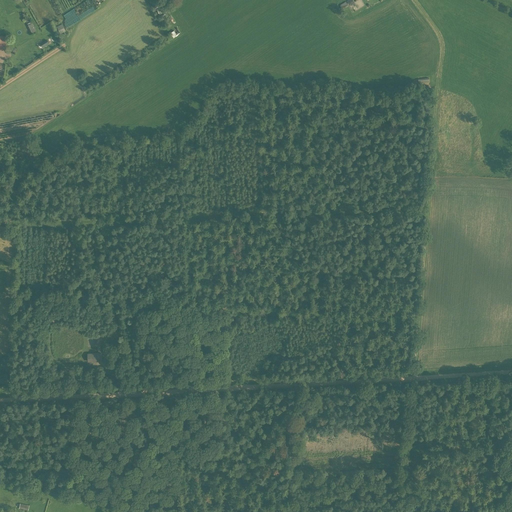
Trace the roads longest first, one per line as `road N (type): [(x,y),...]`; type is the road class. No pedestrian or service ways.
road 1 (track): [(417,320),(0,287)]
road 2 (track): [(25,222),(426,209)]
road 3 (track): [(0,399),(307,382)]
road 4 (track): [(435,108),(414,377)]
road 5 (track): [(414,377),(398,511)]
